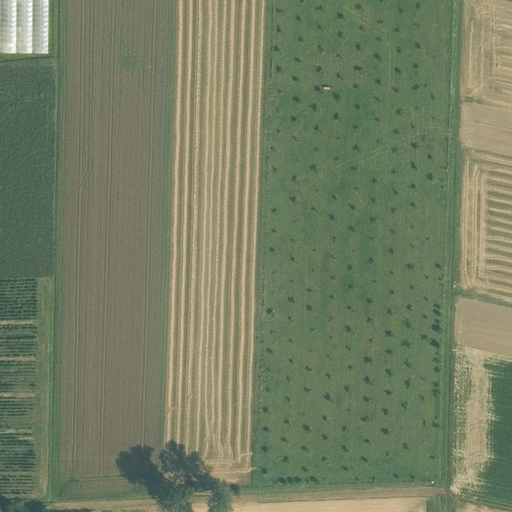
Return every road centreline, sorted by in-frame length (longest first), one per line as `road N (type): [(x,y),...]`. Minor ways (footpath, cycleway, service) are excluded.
road 1 (track): [(449,511),(462,0)]
road 2 (track): [(511,507),(448,492),(30,511)]
